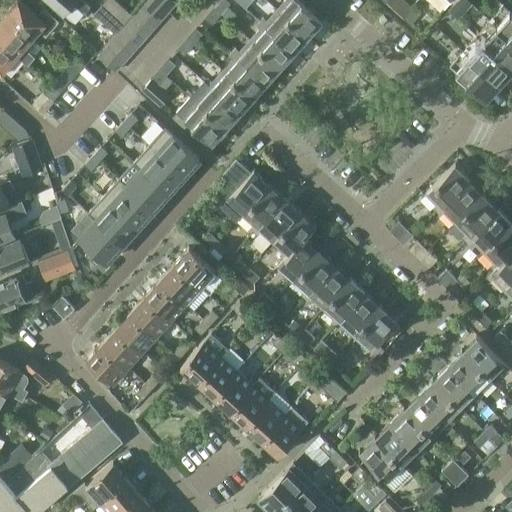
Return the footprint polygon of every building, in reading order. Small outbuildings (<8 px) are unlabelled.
[(20,0),(15,0),(4,13),(32,38),(39,29),(44,33),(50,26),(20,0)] [(84,11),(90,4),(85,0),(49,0),(63,12),(73,2),(84,11)] [(116,0),(105,0),(102,5),(124,25),(133,15),(116,0)] [(168,11),(156,0),(145,0),(142,5),(160,21),(168,11)] [(176,0),(156,0),(168,11),(177,1),(176,0)] [(228,0),(221,0),(215,7),(221,12),(230,2),(228,0)] [(285,0),(278,8),(309,36),(323,20),(300,0),(285,0)] [(459,20),(473,4),(469,0),(456,0),(448,10),(459,20)] [(398,12),(403,17),(413,6),(408,2),(398,12)] [(511,10),(505,4),(491,19),(511,38),(511,10)] [(124,25),(102,5),(93,14),(116,34),(124,25)] [(142,5),(133,15),(151,31),(160,21),(142,5)] [(413,6),(403,17),(408,21),(418,11),(413,6)] [(221,12),(215,7),(206,17),(212,23),(221,12)] [(278,8),(264,24),(295,52),(309,36),(278,8)] [(4,13),(0,18),(0,39),(17,54),(17,55),(27,64),(35,55),(24,46),(32,38),(4,13)] [(151,31),(133,15),(124,25),(142,40),(151,31)] [(511,38),(491,19),(477,34),(511,65),(511,38)] [(264,24),(251,38),(282,67),(295,52),(264,24)] [(142,40),(124,25),(116,34),(115,34),(133,50),(142,40)] [(197,27),(188,37),(194,43),(203,33),(197,27)] [(133,50),(115,34),(107,44),(125,60),(133,50)] [(511,65),(477,34),(464,49),(500,81),(511,67),(511,65)] [(194,43),(188,37),(179,48),(185,53),(194,43)] [(251,38),(237,54),(268,82),(282,67),(251,38)] [(17,54),(0,39),(0,69),(2,71),(17,55),(17,54)] [(125,60),(107,44),(98,54),(116,70),(125,60)] [(500,81),(464,49),(450,64),(486,97),(500,81)] [(237,54),(223,69),(254,97),(268,82),(237,54)] [(63,67),(65,69),(73,76),(84,64),(73,55),(63,67)] [(170,57),(161,68),(167,73),(176,63),(170,57)] [(167,73),(161,68),(142,88),(160,104),(170,94),(158,83),(167,73)] [(65,69),(51,85),(59,92),(73,76),(65,69)] [(223,69),(210,84),(241,112),(254,97),(223,69)] [(203,79),(189,94),(227,128),(241,112),(210,84),(209,84),(203,79)] [(59,92),(51,85),(45,92),(53,99),(59,92)] [(227,128),(189,94),(176,110),(213,143),(227,128)] [(130,126),(138,117),(132,111),(123,120),(130,126)] [(130,126),(123,120),(115,129),(121,135),(130,126)] [(25,127),(20,123),(11,132),(17,138),(29,135),(25,127)] [(184,174),(199,157),(172,132),(165,126),(149,143),(184,174)] [(32,138),(31,138),(13,145),(24,175),(43,168),(40,162),(32,138)] [(134,160),(168,191),(184,174),(149,143),(134,160)] [(99,159),(107,150),(101,145),(93,154),(99,159)] [(91,168),(99,159),(93,154),(85,163),(91,168)] [(240,213),(270,181),(254,167),(252,169),(240,158),(227,173),(239,184),(223,201),(228,206),(230,204),(240,213)] [(153,208),(168,191),(134,160),(133,161),(141,167),(126,183),(119,176),(119,177),(153,208)] [(434,207),(438,211),(471,178),(455,162),(425,192),(437,204),(434,207)] [(103,194),(138,225),(153,208),(119,177),(103,194)] [(444,211),(456,223),(486,193),(471,178),(438,211),(441,214),(444,211)] [(68,194),(77,185),(70,179),(62,188),(68,194)] [(0,208),(9,205),(22,200),(21,199),(10,204),(1,181),(0,181),(0,208)] [(251,226),(254,229),(285,194),(270,181),(240,213),(252,224),(251,226)] [(462,235),(467,240),(500,208),(486,193),(456,223),(465,232),(462,235)] [(88,211),(122,242),(138,225),(103,194),(88,211)] [(259,230),(271,241),(300,208),(285,194),(254,229),(257,232),(259,230)] [(65,197),(57,200),(61,212),(69,210),(65,197)] [(22,200),(9,205),(10,208),(0,212),(0,239),(15,233),(10,221),(27,214),(22,200)] [(271,241),(286,254),(287,255),(306,235),(316,223),(300,208),(271,241)] [(472,240),(484,251),(511,223),(511,219),(500,208),(467,240),(470,243),(472,240)] [(103,257),(106,260),(122,242),(88,211),(87,212),(95,218),(79,235),(91,246),(85,253),(97,264),(103,257)] [(61,250),(67,247),(70,246),(61,217),(51,220),(61,250)] [(413,234),(408,229),(399,219),(390,228),(404,243),(413,234)] [(486,276),(488,278),(511,253),(511,223),(484,251),(498,266),(486,276)] [(202,236),(212,245),(218,238),(208,229),(202,236)] [(281,269),(293,280),(321,248),(306,235),(287,255),(286,254),(272,269),(277,274),(281,269)] [(0,270),(29,259),(19,236),(0,243),(0,270)] [(218,238),(212,245),(223,254),(229,248),(218,238)] [(408,248),(418,257),(427,248),(418,239),(408,248)] [(188,245),(174,261),(201,285),(215,269),(188,245)] [(67,247),(61,250),(38,259),(45,278),(75,266),(67,247)] [(300,294),(304,298),(336,262),(321,248),(293,280),(304,290),(300,294)] [(427,248),(418,257),(428,267),(437,258),(427,248)] [(493,278),(504,290),(511,281),(511,253),(488,278),(490,281),(493,278)] [(232,263),(243,272),(249,266),(238,256),(232,263)] [(174,261),(160,277),(186,301),(201,285),(174,261)] [(311,296),(323,307),(351,275),(336,262),(304,298),(307,301),(311,296)] [(249,266),(243,272),(253,281),(259,275),(249,266)] [(437,277),(447,286),(456,277),(446,268),(437,277)] [(20,284),(26,281),(23,272),(0,280),(0,307),(25,298),(20,284)] [(330,322),(333,325),(334,325),(366,289),(351,275),(323,307),(334,317),(330,322)] [(160,277),(145,294),(171,318),(186,301),(160,277)] [(456,277),(447,286),(456,296),(466,287),(456,277)] [(242,292),(243,294),(249,287),(239,278),(238,279),(242,292)] [(238,279),(224,295),(230,300),(239,291),(241,293),(242,292),(238,279)] [(342,323),(353,334),(381,302),(366,289),(334,325),(333,325),(328,330),(331,333),(336,327),(337,328),(342,323)] [(258,297),(268,307),(274,300),(263,291),(258,297)] [(52,303),(64,316),(74,306),(62,293),(52,303)] [(145,294),(130,310),(157,333),(171,318),(145,294)] [(274,300),(268,307),(279,316),(284,309),(274,300)] [(466,306),(476,316),(482,310),(472,300),(466,306)] [(381,302),(353,334),(365,344),(362,347),(366,351),(397,317),(381,302)] [(212,308),(203,318),(209,324),(218,314),(212,308)] [(239,314),(248,323),(254,317),(245,308),(239,314)] [(130,310),(116,326),(143,349),(157,333),(130,310)] [(482,310),(476,316),(485,326),(491,320),(482,310)] [(254,317),(248,323),(257,332),(263,326),(254,317)] [(209,324),(203,318),(194,328),(200,333),(209,324)] [(288,324),(298,334),(304,327),(294,318),(288,324)] [(116,326),(102,341),(128,365),(143,349),(116,326)] [(304,327),(298,334),(309,343),(315,336),(304,327)] [(494,335),(504,345),(510,339),(500,329),(494,335)] [(181,365),(196,378),(220,352),(221,353),(228,346),(211,331),(181,365)] [(477,334),(462,349),(492,380),(502,369),(505,372),(509,367),(477,334)] [(273,341),(282,350),(288,344),(279,335),(273,341)] [(183,340),(174,349),(181,355),(189,346),(183,340)] [(128,365),(102,341),(86,359),(113,383),(128,365)] [(288,344),(282,350),(290,360),(296,354),(288,344)] [(319,351),(329,361),(335,354),(324,345),(319,351)] [(181,355),(174,349),(166,359),(172,365),(181,355)] [(462,349),(447,363),(480,396),(484,393),(482,390),(492,380),(462,349)] [(196,378),(212,393),(236,367),(221,353),(220,352),(196,378)] [(335,354),(329,361),(339,370),(345,363),(335,354)] [(24,366),(44,383),(53,373),(32,356),(24,366)] [(0,386),(8,391),(22,399),(28,389),(24,386),(28,379),(28,377),(27,374),(25,372),(0,358),(0,386)] [(447,363),(433,378),(463,408),(474,397),(476,400),(480,396),(447,363)] [(212,393),(227,407),(251,381),(236,367),(212,393)] [(310,384),(317,378),(308,368),(301,374),(310,384)] [(154,372),(145,381),(152,387),(160,378),(154,372)] [(347,390),(327,372),(319,380),(325,387),(324,388),(337,400),(347,390)] [(227,407),(243,422),(267,395),(269,396),(275,390),(259,375),(253,382),(251,381),(227,407)] [(319,380),(317,378),(310,384),(319,393),(324,388),(325,387),(319,380)] [(433,378),(418,392),(451,425),(454,421),(452,419),(463,408),(433,378)] [(152,387),(145,381),(136,391),(143,397),(152,387)] [(418,392),(404,406),(434,437),(445,426),(447,429),(451,425),(418,392)] [(243,422),(260,437),(284,410),(269,396),(267,395),(243,422)] [(90,403),(6,481),(0,473),(0,511),(16,511),(25,505),(31,511),(33,511),(66,484),(67,485),(120,439),(90,403)] [(404,406),(389,421),(422,454),(425,450),(423,448),(434,437),(404,406)] [(284,410),(260,437),(278,453),(302,427),(284,410)] [(389,421),(374,435),(404,466),(416,455),(418,457),(422,454),(389,421)] [(491,424),(483,432),(489,438),(497,430),(491,424)] [(489,438),(483,432),(475,440),(481,446),(489,438)] [(404,466),(374,435),(359,450),(392,483),(396,479),(394,476),(404,466)] [(318,445),(329,456),(336,450),(325,439),(318,445)] [(465,449),(456,459),(460,463),(462,465),(471,455),(465,449)] [(336,450),(329,456),(340,467),(347,460),(336,450)] [(457,484),(469,473),(462,465),(460,463),(456,459),(453,457),(441,469),(457,484)] [(100,500),(101,501),(128,478),(113,460),(86,484),(84,481),(73,491),(78,496),(82,497),(82,496),(92,507),(100,500)] [(259,495),(274,511),(309,476),(293,460),(259,495)] [(353,472),(364,483),(370,476),(360,465),(353,472)] [(274,511),(275,511),(303,511),(324,491),(309,476),(274,511)] [(370,476),(364,483),(374,494),(381,487),(370,476)] [(101,501),(110,511),(120,511),(142,494),(128,478),(101,501)] [(437,478),(427,488),(433,494),(442,484),(437,478)] [(433,494),(427,488),(417,498),(423,504),(433,494)] [(303,511),(334,511),(340,507),(324,491),(303,511)] [(120,511),(153,511),(156,510),(142,494),(120,511)] [(379,507),(384,511),(395,511),(397,511),(386,500),(379,507)]
